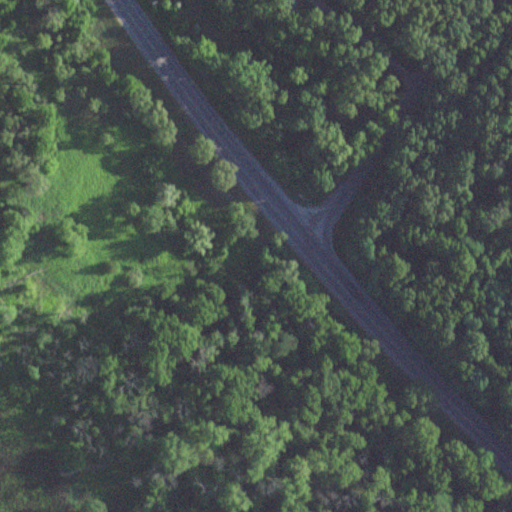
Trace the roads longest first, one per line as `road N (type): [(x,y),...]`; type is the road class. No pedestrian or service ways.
road 1 (tertiary): [(511,460),(390,341),(225,147),(116,0)]
road 2 (residential): [(306,241),(487,0)]
